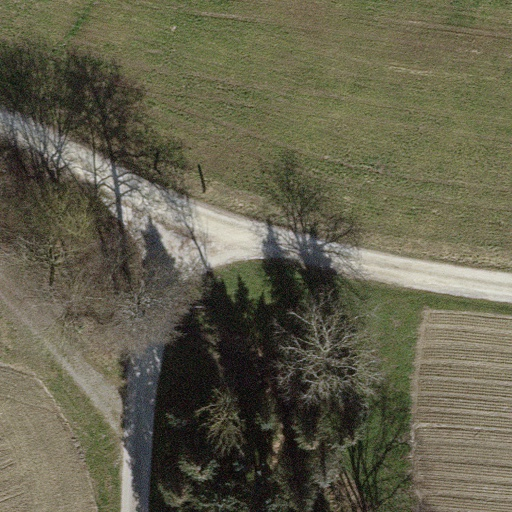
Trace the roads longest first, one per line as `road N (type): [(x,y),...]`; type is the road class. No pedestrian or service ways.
road 1 (track): [(0,114),(195,230),(511,288)]
road 2 (track): [(136,511),(145,348),(161,289),(195,230)]
road 3 (track): [(0,278),(138,421)]
